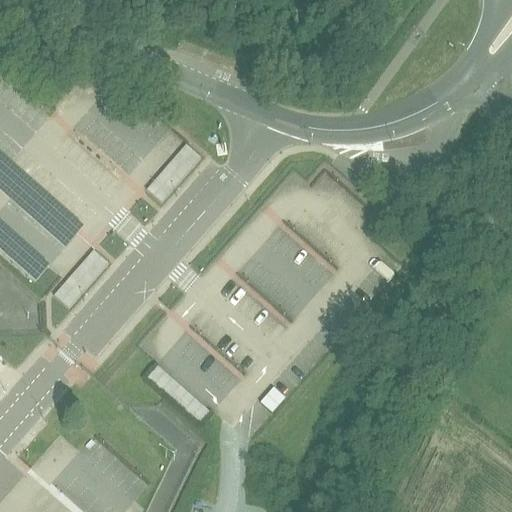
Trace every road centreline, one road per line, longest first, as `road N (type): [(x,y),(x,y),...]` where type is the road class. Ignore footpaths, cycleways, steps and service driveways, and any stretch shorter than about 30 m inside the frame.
road 1 (unclassified): [(351,511),(511,190)]
road 2 (residential): [(320,131),(0,8)]
road 3 (unclassified): [(446,99),(387,127),(320,131)]
